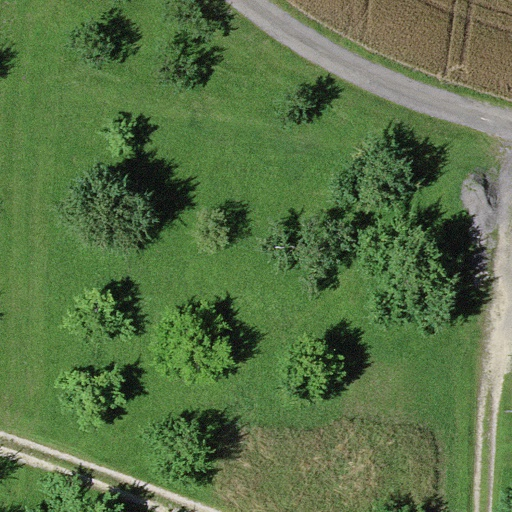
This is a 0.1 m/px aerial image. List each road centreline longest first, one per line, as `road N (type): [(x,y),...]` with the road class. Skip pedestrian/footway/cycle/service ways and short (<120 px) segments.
road 1 (track): [(483,511),(509,134)]
road 2 (track): [(241,0),(350,75),(511,134)]
road 3 (track): [(0,445),(178,511)]
